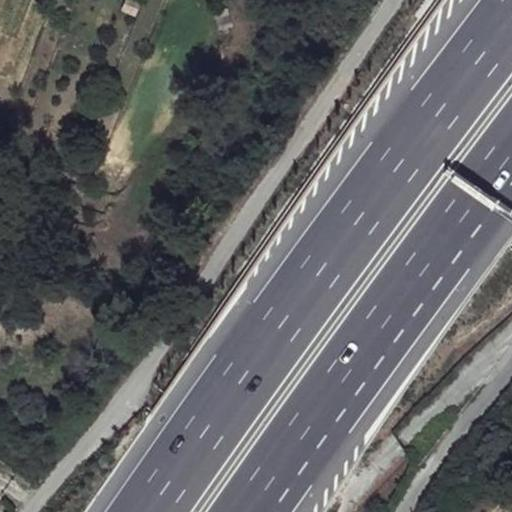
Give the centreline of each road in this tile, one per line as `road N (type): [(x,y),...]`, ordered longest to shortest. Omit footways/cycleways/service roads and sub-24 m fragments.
road 1 (unclassified): [(406,0),(43,511)]
road 2 (motorway): [(511,24),(292,311),(152,511)]
road 3 (motorway): [(237,511),(511,138)]
road 4 (unclassified): [(423,511),(511,363)]
